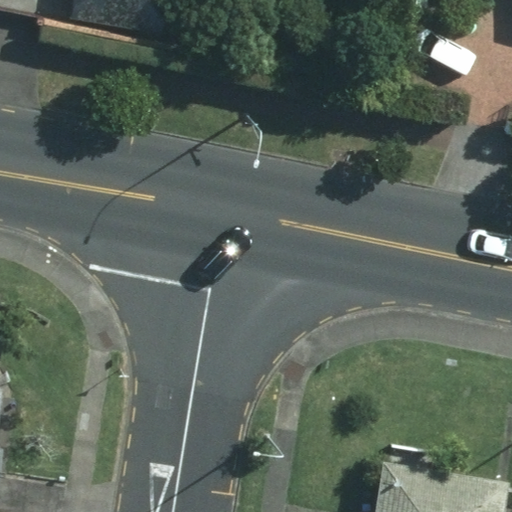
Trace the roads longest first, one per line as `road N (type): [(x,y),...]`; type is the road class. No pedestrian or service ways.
road 1 (residential): [(222,211),(173,511)]
road 2 (secondary): [(222,211),(511,269)]
road 3 (secondary): [(0,166),(222,211)]
